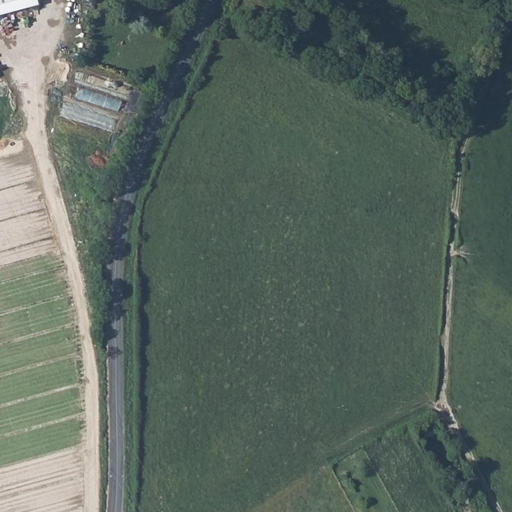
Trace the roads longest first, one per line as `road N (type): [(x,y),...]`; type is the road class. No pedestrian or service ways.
road 1 (secondary): [(115,511),(121,210),(210,0)]
road 2 (track): [(94,511),(92,353),(40,143),(52,0)]
road 3 (track): [(501,511),(447,417),(442,381),(460,152),(511,28)]
